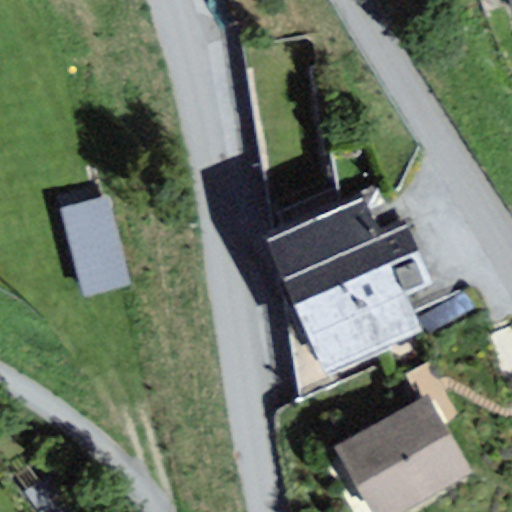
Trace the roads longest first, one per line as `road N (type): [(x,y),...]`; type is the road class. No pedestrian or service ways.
road 1 (residential): [(274,511),(196,92),(167,0)]
road 2 (residential): [(348,0),(511,256)]
road 3 (unclassified): [(149,511),(82,445),(0,394)]
